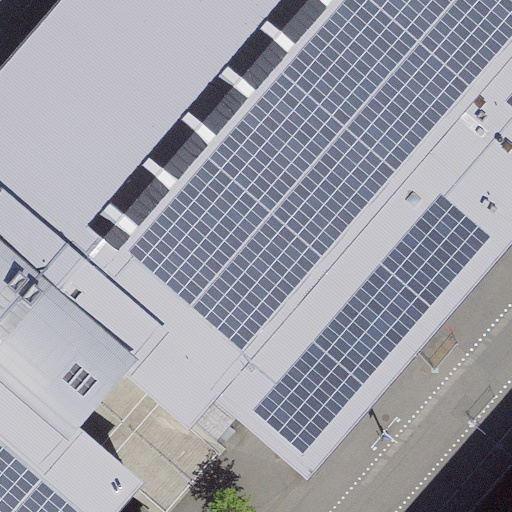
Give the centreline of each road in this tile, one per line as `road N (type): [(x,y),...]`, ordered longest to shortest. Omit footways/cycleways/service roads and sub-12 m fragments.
road 1 (motorway): [(0,502),(365,375),(511,313)]
road 2 (motorway): [(511,167),(0,338)]
